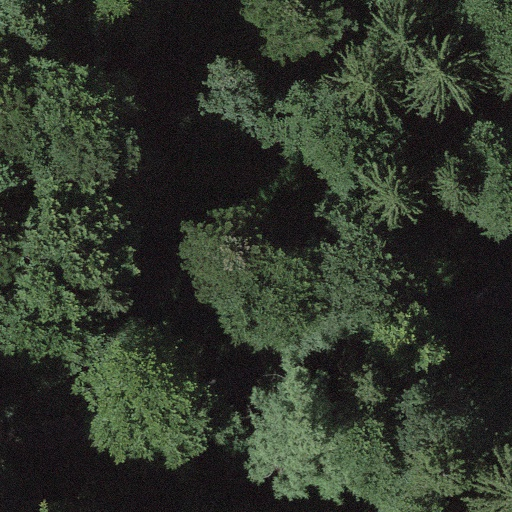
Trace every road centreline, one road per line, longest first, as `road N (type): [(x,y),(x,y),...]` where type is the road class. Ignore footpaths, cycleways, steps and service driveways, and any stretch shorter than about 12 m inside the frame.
road 1 (track): [(0,454),(229,385),(511,284)]
road 2 (track): [(76,432),(240,511)]
